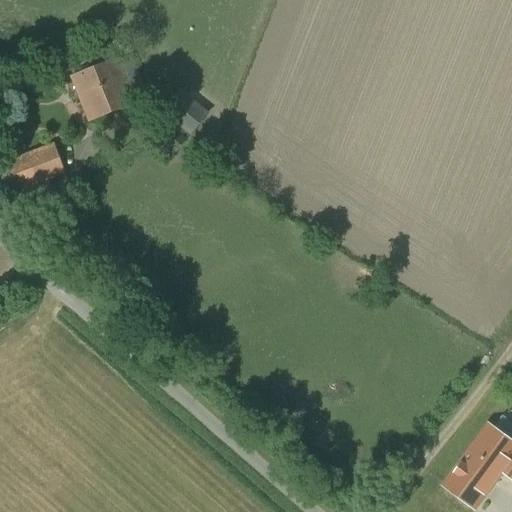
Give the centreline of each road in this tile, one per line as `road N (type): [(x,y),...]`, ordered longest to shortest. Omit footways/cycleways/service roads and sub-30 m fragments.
road 1 (unclassified): [(0,213),(57,276),(330,511)]
road 2 (track): [(382,511),(511,344)]
